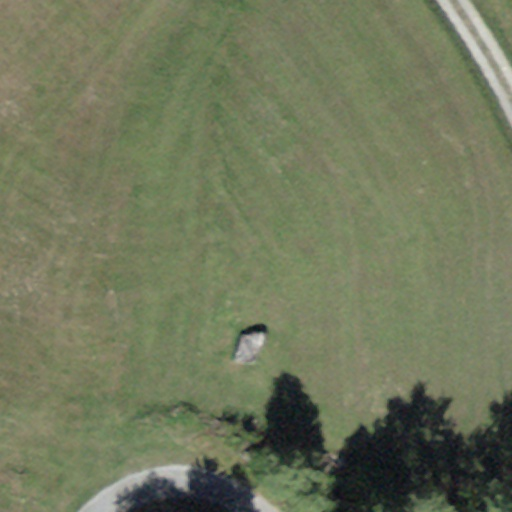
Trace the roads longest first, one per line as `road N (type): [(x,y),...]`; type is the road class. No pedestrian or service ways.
road 1 (track): [(93,511),(139,485),(204,488),(247,511)]
road 2 (track): [(441,0),(511,115)]
